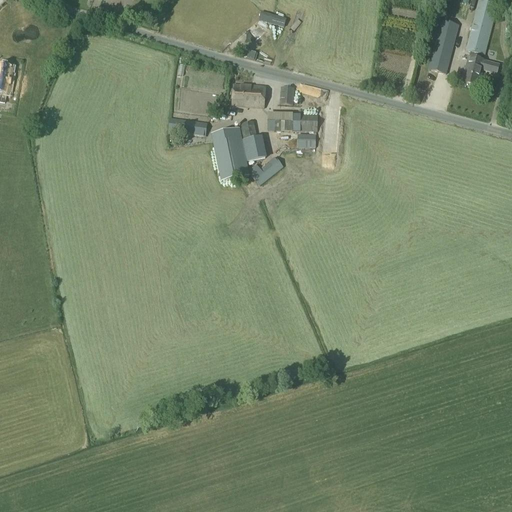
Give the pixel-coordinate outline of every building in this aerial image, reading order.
[(465,0),(461,16),(466,18),(471,0),(465,0)] [(469,54),(481,57),(483,58),(496,9),(478,4),(465,53),(469,54)] [(261,13),(258,22),(283,29),(286,20),(261,13)] [(440,23),(427,72),(446,77),(459,28),(440,23)] [(468,59),(461,84),(478,89),(482,73),(497,76),(499,67),(485,64),(485,63),(480,62),(481,57),(469,54),(468,59)] [(0,95),(7,96),(7,93),(9,94),(12,79),(10,79),(12,70),(0,67),(0,95)] [(234,87),(232,108),(262,110),(264,89),(234,87)] [(281,90),(280,107),(293,108),(294,91),(281,90)] [(170,120),(168,134),(186,136),(184,152),(202,154),(204,144),(194,143),(195,137),(205,139),(206,129),(217,130),(219,112),(213,111),(213,115),(204,114),(203,118),(196,117),(195,124),(170,120)] [(267,117),(267,133),(316,134),(316,118),(267,117)] [(223,140),(214,142),(222,182),(231,180),(231,181),(249,177),(248,173),(246,165),(266,160),(262,140),(257,141),(253,124),(240,127),(241,131),(222,135),(223,140)] [(297,137),(296,150),(314,150),(314,138),(297,137)] [(256,167),(248,173),(260,189),(283,170),(275,159),(259,171),(256,167)]
